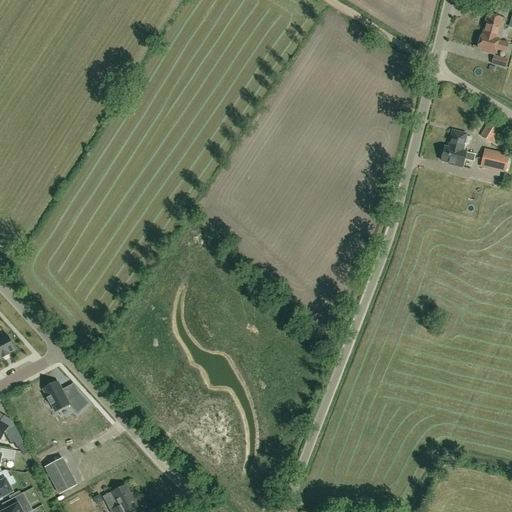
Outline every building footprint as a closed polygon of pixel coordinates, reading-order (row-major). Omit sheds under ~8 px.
[(497,40),(502,19),(488,15),(488,17),(486,18),(485,23),(486,25),(483,36),(481,36),(480,41),(478,42),(477,45),(478,47),(478,48),(485,50),(484,52),(494,54),(496,49),(506,52),(508,44),(498,41),(498,40),(497,40)] [(507,60),(494,56),(492,64),(505,68),(507,60)] [(509,128),(492,118),(481,136),(498,148),(509,128)] [(442,159),(442,161),(450,163),(450,164),(463,167),(465,160),(474,162),(476,155),(467,152),(465,152),(466,144),(465,144),(467,134),(453,131),(449,148),(445,147),(444,153),(442,154),(441,158),(442,159)] [(510,156),(486,150),(482,166),(506,172),(510,156)] [(0,359),(2,358),(2,359),(9,355),(8,354),(15,350),(7,336),(0,339),(0,359)] [(81,393),(80,393),(68,399),(63,390),(59,383),(45,390),(49,397),(48,398),(52,405),(53,404),(56,411),(69,404),(79,414),(90,403),(81,393)] [(0,438),(0,439),(4,433),(6,434),(11,444),(14,443),(17,448),(25,444),(12,421),(4,415),(0,421),(0,438)] [(0,448),(0,466),(2,459),(14,461),(16,451),(0,448)] [(59,495),(77,485),(63,459),(45,468),(59,495)] [(5,470),(0,473),(0,500),(3,499),(2,498),(12,492),(6,480),(11,478),(7,471),(5,470)] [(118,505),(112,508),(113,511),(127,511),(138,506),(135,499),(133,500),(126,486),(112,493),(118,505)] [(21,494),(10,500),(13,506),(1,511),(25,511),(22,507),(27,505),(21,494)]
